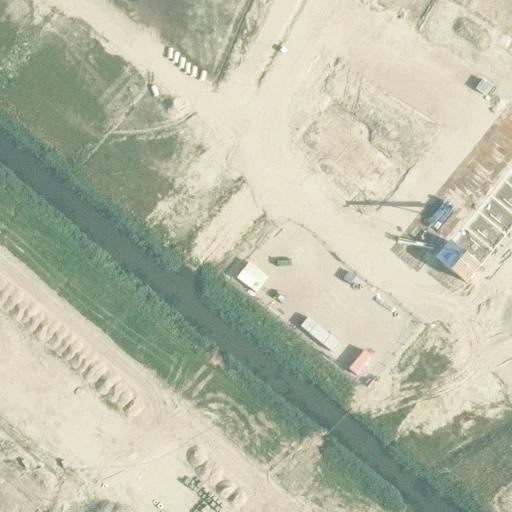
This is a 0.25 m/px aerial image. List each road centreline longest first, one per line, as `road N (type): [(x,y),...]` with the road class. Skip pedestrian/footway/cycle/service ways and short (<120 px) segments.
road 1 (residential): [(275,163),(445,309),(511,315)]
road 2 (residential): [(114,375),(275,163)]
road 3 (residential): [(75,0),(275,163)]
road 4 (residential): [(114,375),(268,489),(279,511)]
road 5 (residential): [(0,276),(114,375)]
